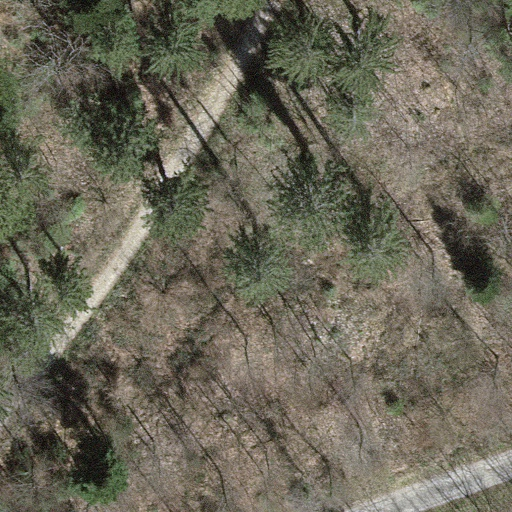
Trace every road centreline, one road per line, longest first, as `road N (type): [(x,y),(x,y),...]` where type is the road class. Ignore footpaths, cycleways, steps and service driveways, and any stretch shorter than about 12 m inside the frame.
road 1 (track): [(270,0),(89,297),(0,425)]
road 2 (unclassified): [(511,465),(378,511)]
